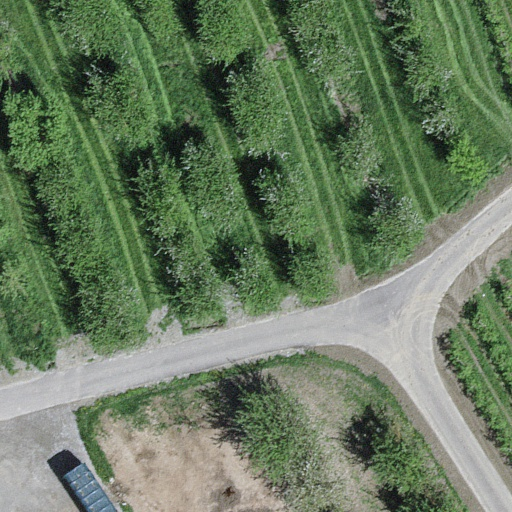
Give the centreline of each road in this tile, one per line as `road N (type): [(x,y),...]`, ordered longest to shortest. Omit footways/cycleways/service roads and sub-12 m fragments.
road 1 (track): [(0,401),(385,318),(511,206)]
road 2 (track): [(385,318),(503,511)]
